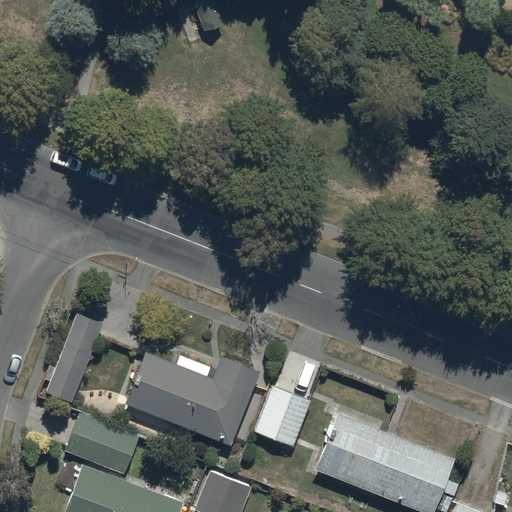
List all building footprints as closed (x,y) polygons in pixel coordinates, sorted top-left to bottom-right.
[(213,0),(201,0),(194,3),(196,8),(202,26),(204,32),(223,25),(213,0)] [(46,391),(71,401),(102,322),(76,312),(46,391)] [(144,350),(124,402),(229,444),(259,370),(220,354),(211,376),(144,350)] [(272,384),(254,430),(293,445),(311,399),(272,384)] [(431,511),(454,457),(336,411),(314,468),(426,511),(431,511)] [(138,435),(78,412),(63,449),(124,472),(138,435)] [(178,511),(183,501),(81,463),(62,511),(178,511)] [(237,511),(248,484),(210,470),(194,509),(201,511),(237,511)] [(481,511),(455,502),(451,511),(481,511)]
